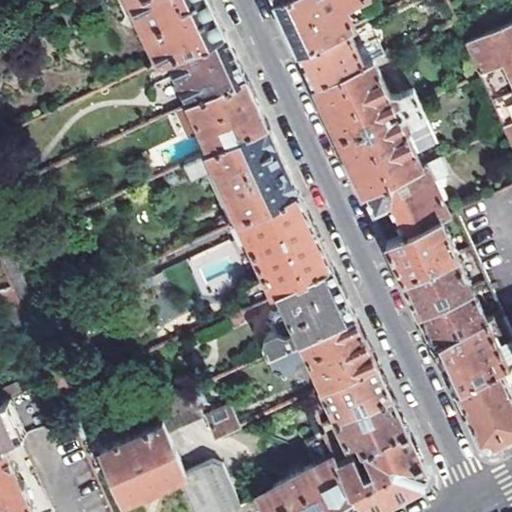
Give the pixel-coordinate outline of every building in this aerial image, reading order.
[(131,0),(159,61),(169,57),(223,31),(208,0),(131,0)] [(274,0),(279,8),(298,49),(347,27),(353,24),(345,8),(348,2),(350,0),(274,0)] [(511,20),(464,41),(511,145),(511,20)] [(301,56),(314,85),(364,63),(347,27),(298,49),(301,56)] [(169,57),(191,102),(245,77),(233,52),(223,31),(169,57)] [(318,92),(339,139),(420,102),(414,89),(398,96),(390,92),(374,59),(364,63),(314,85),(318,92)] [(189,103),(211,151),(267,125),(257,104),(245,77),(191,102),(189,103)] [(420,102),(339,139),(360,185),(364,192),(422,166),(407,131),(411,125),(427,118),(420,102)] [(236,213),(240,220),(298,192),(286,167),(267,125),(211,151),(186,162),(193,175),(198,172),(214,165),(225,188),(236,213)] [(403,234),(443,216),(447,214),(432,180),(445,174),(438,159),(422,166),(364,192),(374,213),(390,205),(403,234)] [(511,184),(456,210),(511,333),(511,184)] [(246,236),(273,292),(277,290),(331,264),(303,203),(298,192),(240,220),(231,224),(239,239),(246,236)] [(403,234),(387,241),(389,248),(404,278),(458,254),(460,253),(443,216),(403,234)] [(0,250),(0,259),(9,281),(25,317),(27,320),(40,314),(10,246),(0,250)] [(458,254),(404,278),(416,304),(419,310),(473,285),(458,254)] [(0,284),(9,281),(0,259),(0,284)] [(262,340),(268,353),(353,312),(335,272),(331,264),(277,290),(285,305),(276,311),(273,320),(276,327),(264,333),(262,340)] [(9,281),(0,284),(0,289),(14,322),(25,317),(9,281)] [(473,285),(419,310),(431,338),(434,343),(487,319),(473,285)] [(254,301),(230,312),(235,321),(259,310),(254,301)] [(353,312),(268,353),(274,365),(283,366),(293,362),(298,372),(305,373),(314,369),(322,385),(376,360),(373,353),(353,312)] [(487,319),(434,343),(451,381),(455,389),(500,368),(508,364),(511,362),(511,338),(499,345),(487,319)] [(376,360),(322,385),(336,417),(391,394),(389,388),(376,360)] [(49,369),(53,378),(60,393),(76,385),(66,362),(49,369)] [(7,398),(15,395),(53,378),(49,369),(48,368),(2,388),(7,398)] [(511,393),(500,368),(455,389),(478,441),(494,444),(511,434),(511,393)] [(164,419),(169,432),(207,414),(206,413),(207,412),(204,404),(198,407),(190,390),(153,407),(160,421),(164,419)] [(391,394),(336,417),(348,441),(356,438),(361,448),(407,428),(395,402),(391,394)] [(5,399),(2,400),(0,395),(0,448),(7,446),(5,443),(21,436),(5,399)] [(7,398),(5,399),(21,436),(32,432),(15,395),(7,398)] [(216,433),(241,421),(232,401),(207,412),(206,413),(207,414),(216,433)] [(268,511),(259,492),(241,502),(223,463),(213,458),(187,470),(164,420),(102,449),(127,501),(181,473),(198,511),(268,511)] [(361,471),(351,453),(348,454),(338,459),(362,511),(363,511),(373,507),(421,481),(425,467),(407,428),(361,449),(370,467),(361,471)] [(322,460),(259,492),(268,511),(362,511),(338,459),(331,444),(324,429),(310,435),(322,460)] [(25,445),(21,436),(5,443),(7,446),(0,448),(0,511),(35,511),(9,452),(25,445)] [(341,439),(331,444),(338,459),(348,454),(341,439)]
